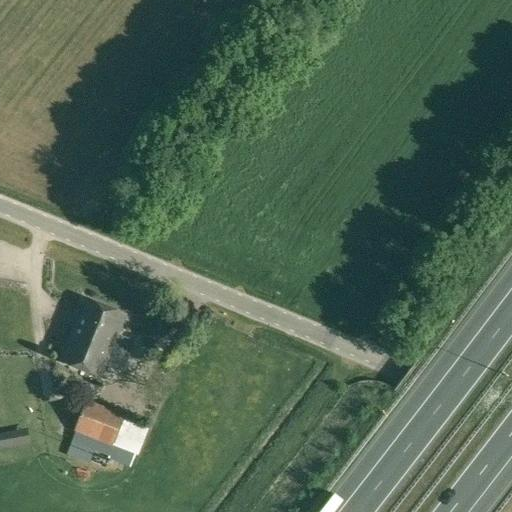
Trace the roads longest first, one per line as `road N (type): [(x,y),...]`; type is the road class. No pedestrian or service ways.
road 1 (unclassified): [(511,411),(0,202)]
road 2 (motorway): [(511,310),(353,511)]
